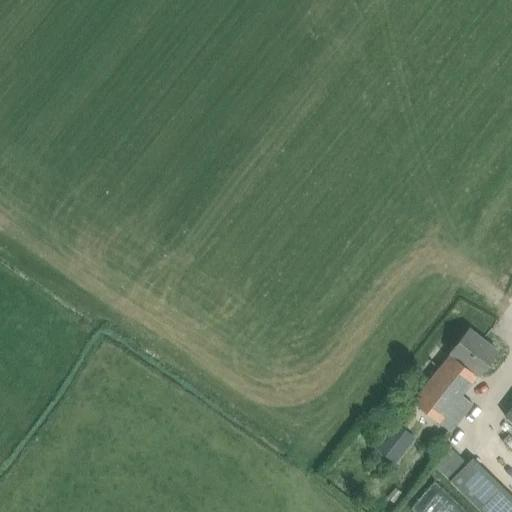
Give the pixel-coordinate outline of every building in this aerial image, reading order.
[(441,369),(415,403),(452,432),(471,407),(460,399),(475,380),(473,378),(476,375),(477,376),(485,366),(497,351),(469,328),(457,344),(449,353),(451,355),(452,355),(441,368),(441,369)] [(415,438),(395,422),(375,446),(395,463),(415,438)] [(511,511),(511,500),(462,452),(455,460),(443,449),(428,465),(470,506),(469,507),(474,511),(511,511)] [(402,502),(410,511),(428,511),(442,501),(426,482),(402,502)] [(402,493),(395,487),(386,496),(393,502),(402,493)]
